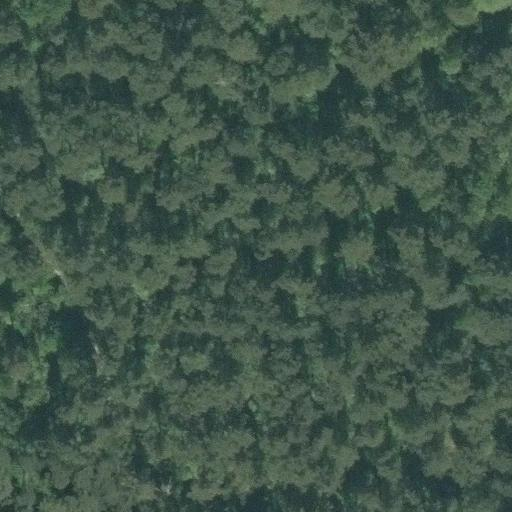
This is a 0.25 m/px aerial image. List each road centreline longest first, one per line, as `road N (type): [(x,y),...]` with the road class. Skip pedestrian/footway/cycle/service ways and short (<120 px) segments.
road 1 (track): [(119,476),(289,423),(355,378),(422,308),(465,169),(511,87)]
road 2 (track): [(0,239),(135,511)]
